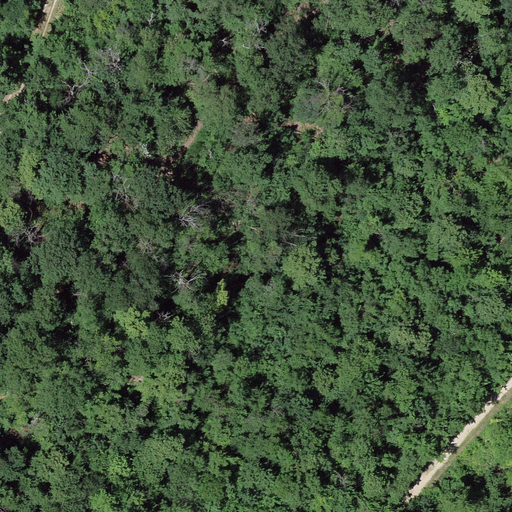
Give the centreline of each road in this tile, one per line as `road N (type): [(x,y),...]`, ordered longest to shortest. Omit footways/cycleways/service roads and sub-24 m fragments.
road 1 (motorway): [(304,511),(209,279),(116,0)]
road 2 (motorway): [(0,133),(151,511)]
road 3 (track): [(511,382),(397,511)]
road 4 (track): [(50,0),(0,127)]
